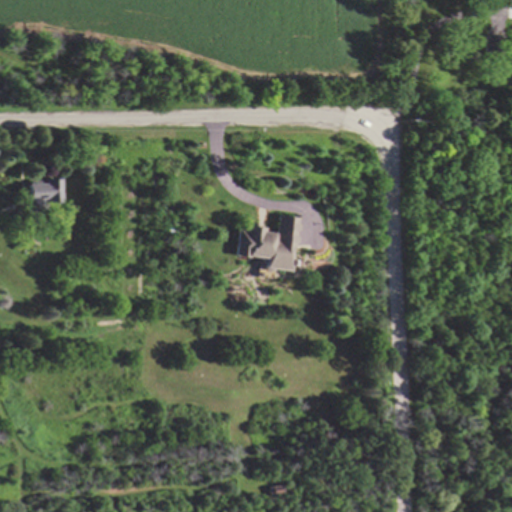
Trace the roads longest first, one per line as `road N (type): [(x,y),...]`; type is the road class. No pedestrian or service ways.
road 1 (residential): [(0,125),(217,123),(352,130),(382,142)]
road 2 (residential): [(382,142),(390,511)]
